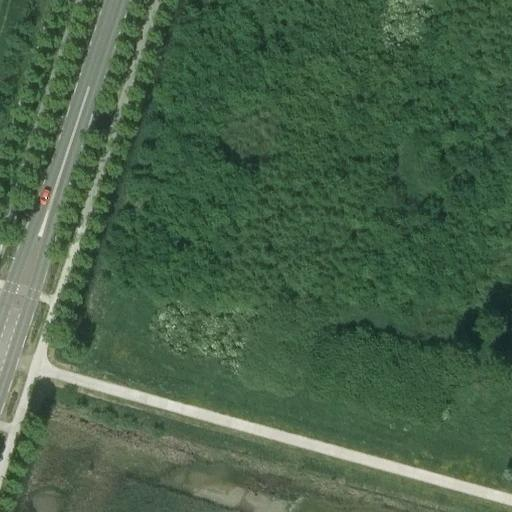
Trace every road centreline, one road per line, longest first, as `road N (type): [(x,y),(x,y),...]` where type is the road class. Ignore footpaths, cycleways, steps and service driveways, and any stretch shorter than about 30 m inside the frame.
road 1 (secondary): [(50,203),(118,0)]
road 2 (secondary): [(10,361),(48,238),(50,203)]
road 3 (secondary): [(50,203),(29,234),(0,314)]
